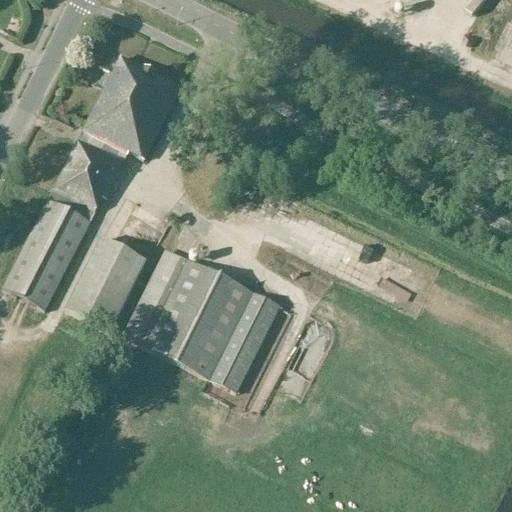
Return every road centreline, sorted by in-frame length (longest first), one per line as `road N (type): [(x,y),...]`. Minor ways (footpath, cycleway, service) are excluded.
road 1 (tertiary): [(511,175),(159,0)]
road 2 (unclassified): [(0,156),(80,0)]
